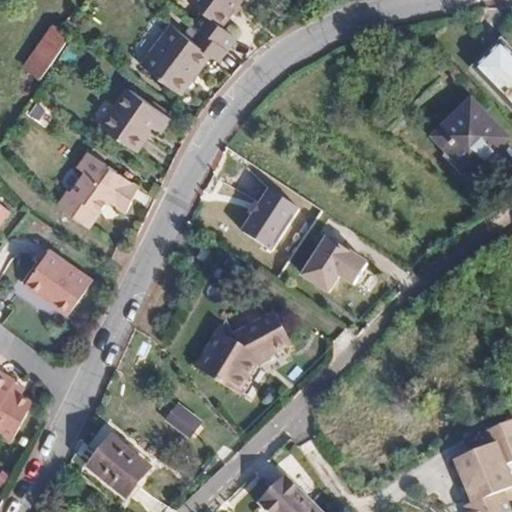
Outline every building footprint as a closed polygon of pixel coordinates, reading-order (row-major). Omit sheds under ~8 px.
[(198,0),(193,6),(207,18),(197,30),(208,39),(233,59),(243,45),(228,33),(255,0),(198,0)] [(31,69),(48,81),(76,41),(60,30),(31,69)] [(216,66),(222,72),(233,59),(208,39),(199,49),(179,32),(148,70),(187,102),(216,66)] [(511,59),(501,49),(477,74),(511,108),(511,59)] [(166,145),(177,131),(137,101),(108,137),(140,161),(157,139),(166,145)] [(467,106),(426,146),(467,188),(509,148),(467,106)] [(80,204),(78,202),(67,217),(94,237),(105,222),(121,234),(145,202),(97,165),(86,180),(94,186),(80,204)] [(246,242),(276,262),(303,219),(274,200),(246,242)] [(511,260),(511,242),(503,248),(511,260)] [(332,248),(308,286),(333,303),(344,286),(359,295),(373,275),(332,248)] [(71,320),(96,286),(54,256),(28,289),(71,320)] [(238,341),(235,349),(221,343),(197,380),(242,399),(264,367),(296,354),(279,325),(238,341)] [(33,404),(21,398),(26,388),(0,375),(0,438),(11,445),(33,404)] [(183,429),(192,438),(211,417),(202,409),(183,429)] [(174,420),(162,433),(185,453),(197,442),(192,438),(183,429),(174,420)] [(474,505),(467,508),(468,511),(511,511),(511,510),(508,504),(511,501),(511,480),(509,474),(511,472),(511,428),(487,441),(494,454),(458,473),(474,505)] [(111,448),(87,476),(124,507),(147,480),(111,448)] [(316,511),(283,480),(258,507),(262,511),(316,511)]
